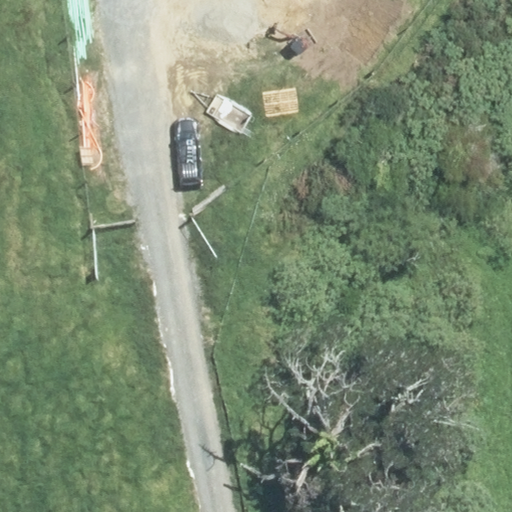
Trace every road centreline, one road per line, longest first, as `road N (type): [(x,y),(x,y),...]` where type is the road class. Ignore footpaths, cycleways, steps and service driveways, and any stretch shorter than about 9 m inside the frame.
road 1 (unknown): [(453,0),(380,141),(298,403),(295,511)]
road 2 (motorway): [(0,356),(16,511)]
